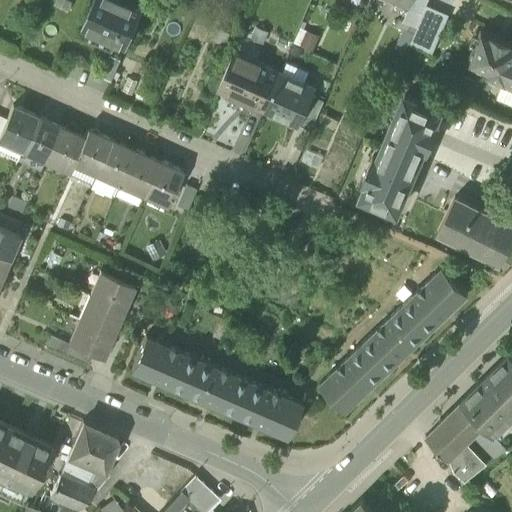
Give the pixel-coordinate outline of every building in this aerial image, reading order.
[(113,42),(126,48),(142,12),(115,0),(95,0),(82,29),(102,38),(101,40),(103,44),(107,46),(112,44),(113,42)] [(396,0),(399,1),(398,4),(408,8),(411,0),(396,0)] [(410,44),(433,54),(449,15),(427,5),(410,44)] [(304,29),(298,42),(313,48),(319,36),(304,29)] [(486,76),(506,85),(511,71),(511,43),(482,31),(469,64),(488,72),(486,76)] [(253,104),(264,110),(281,73),(234,53),(218,89),(231,95),(253,104)] [(100,77),(111,82),(121,60),(110,55),(100,77)] [(314,88),(281,73),(264,110),(298,125),(311,95),(314,88)] [(363,195),(398,210),(425,146),(430,148),(440,125),(435,123),(441,109),(406,94),(379,157),(374,155),(364,178),(369,181),(363,195)] [(253,104),(231,95),(227,102),(249,112),(253,104)] [(311,95),(298,125),(311,130),(324,101),(311,95)] [(10,139),(24,145),(37,115),(13,104),(7,118),(0,132),(0,139),(8,143),(10,139)] [(60,125),(37,115),(24,145),(22,149),(17,159),(41,169),(45,160),(60,125)] [(84,136),(60,125),(45,160),(55,165),(57,160),(71,166),(73,161),(84,136)] [(88,127),(84,136),(73,161),(83,166),(85,162),(99,168),(112,138),(92,129),(88,127)] [(135,148),(112,138),(99,168),(97,172),(107,176),(109,172),(122,178),(135,148)] [(10,139),(8,143),(22,149),(24,145),(10,139)] [(159,159),(135,148),(122,178),(120,182),(130,187),(132,182),(146,188),(159,159)] [(183,170),(159,159),(146,188),(144,193),(154,197),(156,193),(170,199),(183,170)] [(57,160),(55,165),(69,171),(71,166),(57,160)] [(85,162),(83,166),(97,172),(99,168),(85,162)] [(107,176),(97,172),(92,183),(115,194),(120,182),(122,178),(109,172),(107,176)] [(132,182),(130,187),(144,193),(146,188),(132,182)] [(177,204),(188,209),(197,187),(191,185),(186,183),(177,204)] [(156,193),(154,197),(168,203),(170,199),(156,193)] [(438,231),(502,262),(511,242),(511,223),(456,196),(438,231)] [(0,224),(16,231),(21,220),(0,211),(0,224)] [(0,253),(9,257),(19,233),(16,231),(0,224),(0,253)] [(0,277),(9,257),(0,253),(0,277)] [(100,267),(94,282),(98,284),(104,269),(100,267)] [(321,383),(346,410),(469,294),(443,267),(321,383)] [(89,292),(94,294),(123,306),(134,282),(104,269),(98,284),(94,282),(89,292)] [(89,292),(84,305),(88,307),(94,294),(89,292)] [(79,315),(83,317),(113,330),(123,306),(94,294),(88,307),(84,305),(79,315)] [(79,315),(73,329),(78,330),(83,317),(79,315)] [(102,355),(113,330),(83,317),(78,330),(73,329),(68,340),(93,351),(102,355)] [(45,343),(88,362),(93,351),(68,340),(50,332),(45,343)] [(132,367),(286,436),(301,401),(146,334),(132,367)] [(484,424),(493,433),(511,414),(511,355),(510,353),(490,373),(461,400),(484,424)] [(426,435),(449,458),(457,450),(465,443),(475,433),(484,424),(461,400),(426,435)] [(0,420),(0,474),(4,476),(2,480),(6,482),(8,477),(20,483),(31,488),(51,445),(0,420)] [(98,465),(105,468),(106,466),(116,443),(113,434),(83,421),(69,452),(98,465)] [(480,440),(496,456),(507,447),(493,433),(484,424),(475,433),(480,439),(480,440)] [(465,443),(457,450),(477,471),(485,465),(465,443)] [(465,481),(477,471),(457,450),(449,458),(453,470),(465,481)] [(98,465),(86,485),(95,489),(112,470),(111,468),(106,466),(105,468),(98,465)] [(63,467),(60,473),(70,478),(73,471),(63,467)] [(51,492),(65,498),(81,506),(95,489),(86,485),(70,478),(60,473),(51,492)] [(191,499),(204,511),(209,511),(222,499),(196,474),(181,490),(191,499)] [(8,477),(6,482),(18,487),(20,483),(8,477)] [(161,511),(178,511),(191,499),(181,490),(161,511)] [(123,511),(113,496),(99,506),(102,511),(123,511)] [(75,511),(81,506),(65,498),(58,511),(75,511)] [(348,511),(376,511),(363,498),(348,511)]
